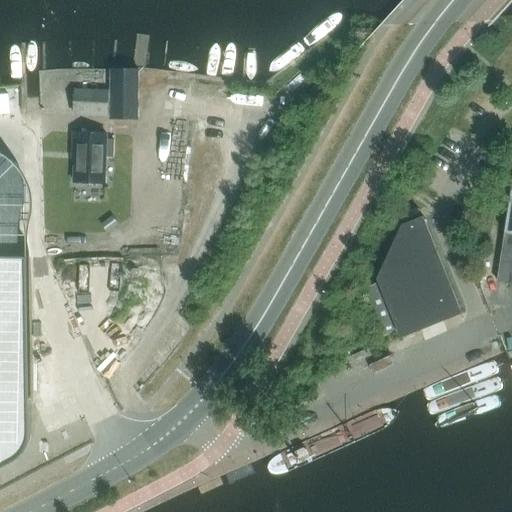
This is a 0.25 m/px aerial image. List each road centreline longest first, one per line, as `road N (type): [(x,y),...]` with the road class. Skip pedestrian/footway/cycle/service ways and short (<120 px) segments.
road 1 (residential): [(183,420),(210,441),(233,446),(485,330),(441,216),(478,140)]
road 2 (secondary): [(183,420),(269,306),(417,48),(455,0)]
road 3 (secondary): [(31,511),(136,456),(183,420)]
